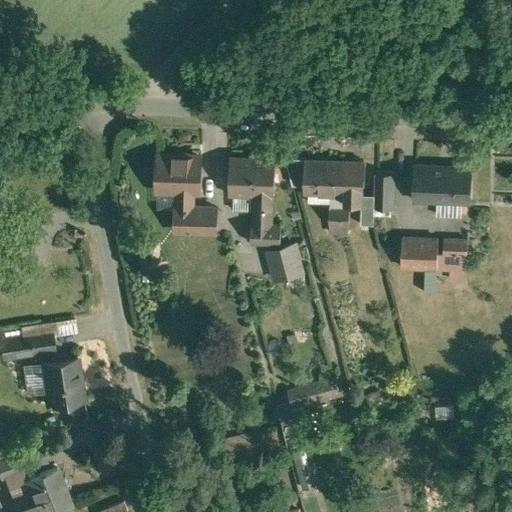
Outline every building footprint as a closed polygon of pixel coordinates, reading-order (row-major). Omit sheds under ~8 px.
[(159,173),(158,190),(178,190),(178,207),(194,207),(195,191),(201,191),(201,157),(159,156),(159,159),(155,163),(155,169),(159,173)] [(277,159),(232,158),(231,193),(255,194),(275,195),(277,159)] [(308,159),(286,158),(293,185),(306,186),(307,160),(308,160),(308,159)] [(306,186),(306,192),(331,193),(331,209),(345,209),(346,195),(364,195),(365,161),(308,160),(307,160),(306,186)] [(417,164),(415,201),(471,203),(473,167),(417,164)] [(396,174),(377,173),(376,203),(375,209),(395,209),(396,174)] [(275,195),(255,194),(254,223),(252,223),(251,242),(282,243),(283,224),(274,223),(275,195)] [(376,203),(362,203),(362,225),(375,225),(375,209),(376,203)] [(178,207),(177,231),(217,232),(217,208),(194,207),(178,207)] [(345,209),(331,209),(330,232),(350,233),(351,209),(345,209)] [(440,238),(404,237),(403,267),(468,270),(469,240),(445,239),(444,253),(439,253),(440,238)] [(296,244),(269,251),(276,278),(304,271),(296,244)] [(52,321),(21,326),(22,336),(0,339),(0,340),(3,358),(56,349),(52,321)] [(79,356),(43,361),(49,405),(85,400),(79,356)] [(293,406),(344,395),(340,375),(289,386),(293,406)] [(303,488),(315,485),(307,447),(294,450),(303,488)] [(20,453),(0,460),(0,474),(1,477),(26,468),(20,453)] [(58,466),(27,478),(39,511),(52,511),(72,505),(58,466)] [(130,511),(125,500),(101,510),(101,511),(130,511)]
